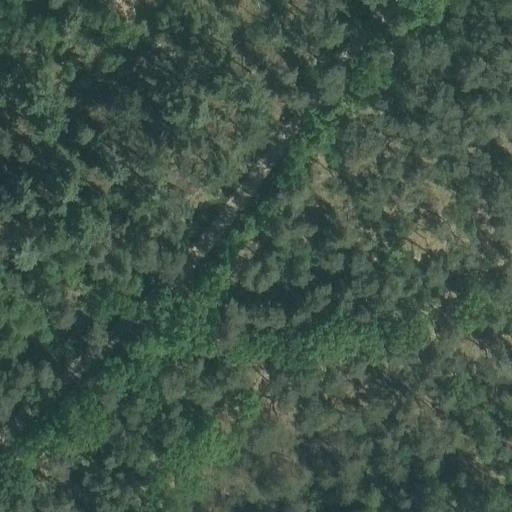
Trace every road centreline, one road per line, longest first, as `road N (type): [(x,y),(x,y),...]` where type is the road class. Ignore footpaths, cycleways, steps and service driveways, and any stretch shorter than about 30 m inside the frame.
road 1 (track): [(511,285),(214,296),(173,292),(159,277)]
road 2 (track): [(159,277),(378,0)]
road 3 (track): [(0,431),(159,277)]
